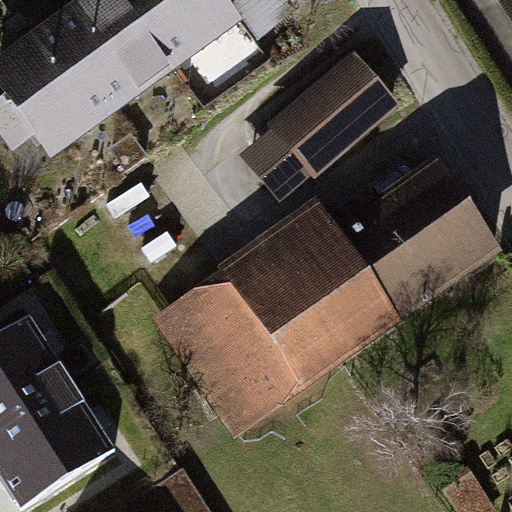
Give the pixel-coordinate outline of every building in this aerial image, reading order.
[(124,0),(108,0),(59,35),(111,107),(171,64),(124,0)] [(218,0),(124,0),(171,64),(233,20),(218,0)] [(227,0),(238,15),(258,0),(227,0)] [(284,0),(258,0),(238,15),(256,40),(294,13),(284,0)] [(29,57),(0,77),(0,83),(49,151),(111,107),(59,35),(29,57)] [(359,65),(279,134),(312,172),(392,104),(359,65)] [(244,442),(511,253),(511,243),(449,154),(356,220),(337,194),(158,320),(244,442)] [(32,319),(0,338),(0,433),(74,386),(32,319)] [(74,386),(0,433),(0,476),(22,511),(116,451),(74,386)] [(501,511),(476,469),(446,487),(460,511),(501,511)]
